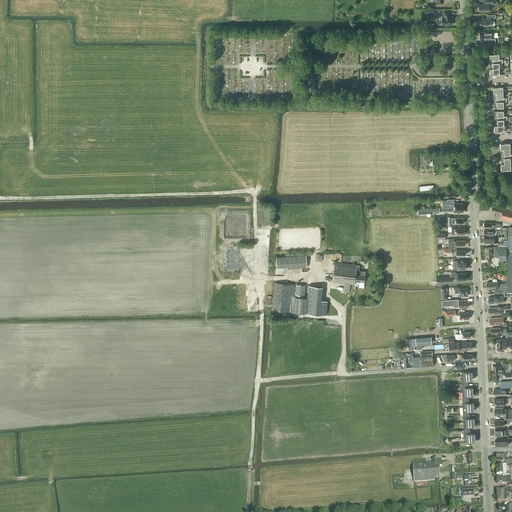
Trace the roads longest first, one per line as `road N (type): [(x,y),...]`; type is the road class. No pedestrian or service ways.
road 1 (tertiary): [(489,511),(470,138)]
road 2 (track): [(247,511),(261,312),(254,193)]
